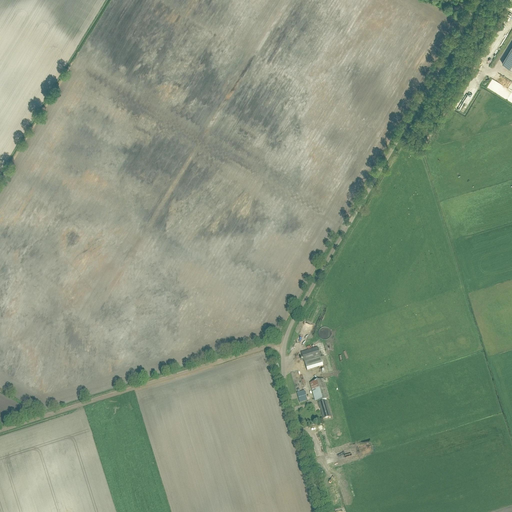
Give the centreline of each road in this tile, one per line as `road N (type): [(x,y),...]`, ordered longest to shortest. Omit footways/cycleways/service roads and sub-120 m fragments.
road 1 (unclassified): [(323,511),(283,381),(282,348),(477,0)]
road 2 (track): [(0,431),(282,348)]
